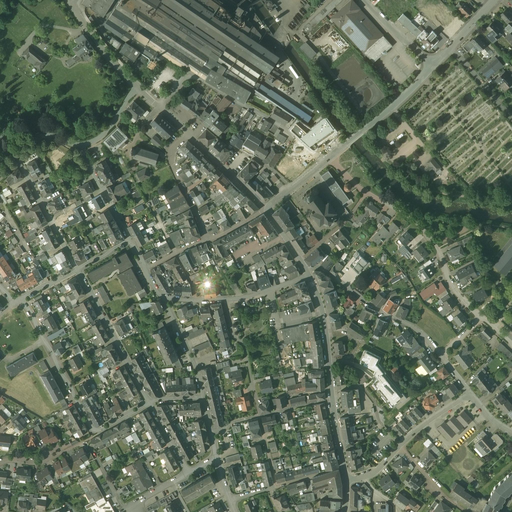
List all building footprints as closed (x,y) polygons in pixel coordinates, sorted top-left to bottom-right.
[(112,0),(84,0),(82,3),(104,16),(113,2),(112,0)] [(121,0),(120,2),(116,7),(116,8),(112,13),(108,19),(108,20),(106,23),(105,23),(105,24),(106,27),(106,28),(106,27),(126,41),(128,42),(149,56),(161,65),(166,57),(179,66),(178,68),(181,70),(182,68),(185,70),(187,67),(206,80),(245,103),(246,102),(247,100),(247,99),(248,97),(250,94),(251,91),(251,92),(252,91),(251,91),(253,88),(256,81),(263,69),(269,73),(272,69),(273,67),(276,63),(276,62),(277,60),(278,60),(279,57),(280,57),(258,42),(262,36),(247,19),(245,23),(248,25),(247,27),(246,26),(246,25),(245,24),(245,25),(242,23),(239,21),(239,20),(232,15),(232,13),(213,1),(213,0),(121,0)] [(333,0),(304,28),(308,33),(342,0),(333,0)] [(340,26),(360,9),(360,8),(352,0),(351,0),(331,18),(340,27),(340,26)] [(460,7),(458,10),(466,18),(473,11),(464,3),(463,4),(460,7)] [(239,5),(235,11),(240,15),(245,9),(239,5)] [(296,13),(301,18),(308,10),(303,5),(296,13)] [(262,23),(252,9),(249,11),(259,25),(262,23)] [(385,37),(360,9),(340,26),(366,54),(385,37)] [(451,14),(446,9),(438,17),(443,22),(445,20),(447,22),(448,22),(451,26),(456,21),(450,14),(451,14)] [(511,15),(506,9),(500,15),(507,23),(511,18),(511,15)] [(436,20),(428,13),(425,17),(428,20),(432,24),(436,20)] [(411,21),(403,14),(399,19),(398,20),(406,27),(417,38),(418,37),(418,36),(422,32),(418,28),(411,22),(411,21)] [(428,22),(424,26),(430,32),(434,28),(431,25),(428,22)] [(496,25),(493,22),(486,28),(490,32),(494,36),(497,39),(502,34),(499,32),(501,30),(496,24),(496,25)] [(429,35),(424,30),(422,32),(418,36),(418,37),(425,43),(424,44),(427,47),(428,46),(431,50),(439,41),(435,37),(437,35),(433,31),(429,35)] [(494,36),(490,32),(487,35),(493,42),(497,39),(494,36)] [(83,34),(76,39),(76,40),(78,43),(79,44),(87,38),(84,34),(83,34)] [(470,40),(463,47),(467,52),(475,46),(477,48),(478,47),(483,43),(483,42),(477,36),(472,41),(470,40)] [(118,48),(123,43),(114,37),(110,42),(118,48)] [(79,44),(73,48),(78,54),(73,57),(76,61),(81,58),(82,57),(83,56),(87,53),(94,48),(87,38),(79,44)] [(128,42),(126,41),(120,51),(120,52),(123,54),(124,53),(125,54),(124,57),(133,63),(135,60),(137,57),(145,63),(149,56),(128,42)] [(315,54),(305,43),(300,48),(311,59),(315,54)] [(48,61),(29,46),(23,54),(37,66),(35,68),(38,70),(40,69),(41,70),(48,61)] [(487,47),(486,46),(481,51),(488,58),(493,53),(491,51),(487,47)] [(73,57),(67,62),(67,61),(66,62),(69,66),(70,66),(76,61),(73,57)] [(497,58),(489,65),(494,71),(495,70),(496,72),(503,65),(497,58)] [(494,71),(489,65),(481,72),(486,78),(494,71)] [(281,75),(272,69),(269,73),(279,80),(278,81),(281,83),(282,82),(287,85),(290,81),(285,77),(286,76),(282,73),(281,75)] [(500,76),(496,80),(500,85),(510,77),(505,71),(500,76)] [(511,79),(510,77),(500,85),(505,90),(509,86),(511,84),(511,79)] [(303,86),(291,79),(290,81),(287,85),(298,93),(303,86)] [(193,88),(189,93),(196,98),(197,98),(199,94),(200,93),(198,92),(193,88)] [(266,98),(256,91),(255,93),(260,97),(260,96),(265,100),(266,98)] [(189,93),(181,105),(188,110),(193,104),(192,103),(196,98),(189,93)] [(215,98),(212,102),(216,105),(221,99),(218,97),(217,98),(215,98)] [(225,97),(217,107),(217,109),(219,110),(222,112),(231,101),(225,97)] [(193,104),(188,110),(194,114),(199,107),(198,107),(201,103),(198,101),(196,99),(193,104)] [(145,111),(134,101),(126,109),(130,113),(133,116),(131,118),(134,121),(137,119),(145,111)] [(203,105),(201,103),(198,107),(199,107),(194,114),(198,117),(206,108),(203,105)] [(290,116),(276,108),(271,117),(285,125),(290,116)] [(207,111),(205,109),(199,117),(204,122),(210,113),(207,111)] [(210,113),(204,122),(209,126),(219,115),(217,112),(214,110),(213,110),(210,113)] [(248,111),(239,123),(242,125),(243,124),(248,117),(252,113),(248,111)] [(164,122),(157,116),(151,123),(167,138),(176,129),(167,120),(164,122)] [(217,117),(209,126),(219,135),(223,131),(227,126),(217,117)] [(272,123),(266,120),(261,128),(266,131),(265,132),(266,133),(272,123)] [(329,141),(337,136),(328,121),(321,126),(329,139),(318,146),(321,151),(331,145),(329,141)] [(227,126),(223,131),(225,133),(230,128),(229,127),(232,123),(230,122),(227,126)] [(119,127),(105,141),(111,148),(110,148),(113,151),(128,136),(119,127)] [(207,128),(198,137),(204,142),(205,143),(208,146),(213,141),(217,137),(207,128)] [(238,131),(235,135),(233,135),(232,137),(233,138),(229,142),(235,145),(237,141),(239,139),(243,134),(240,133),(238,131)] [(243,134),(239,139),(237,141),(235,145),(240,148),(248,138),(249,135),(246,133),(245,135),(243,134)] [(284,144),(287,137),(280,133),(277,139),(280,140),(280,142),(284,144)] [(159,138),(155,135),(151,139),(159,146),(163,142),(159,139),(159,138)] [(215,143),(210,149),(216,155),(225,144),(219,139),(215,143)] [(262,146),(259,144),(254,153),(264,159),(265,157),(269,151),(267,149),(271,142),(266,139),(262,146)] [(188,140),(181,147),(178,150),(177,153),(181,157),(184,154),(194,145),(188,140)] [(255,146),(246,140),(241,149),(252,156),(260,143),(257,141),(255,146)] [(216,155),(215,155),(221,160),(229,151),(227,148),(228,147),(225,144),(216,155)] [(194,145),(184,154),(186,156),(188,154),(194,160),(192,163),(194,165),(195,163),(204,155),(194,145),(194,146),(194,145)] [(158,155),(159,155),(159,153),(158,153),(157,153),(139,147),(137,146),(137,148),(136,149),(132,148),(131,152),(135,154),(135,155),(134,155),(134,157),(136,157),(141,159),(140,164),(148,167),(149,165),(151,166),(152,162),(154,163),(156,164),(157,162),(156,162),(158,155)] [(269,151),(265,157),(264,159),(263,161),(273,168),(276,164),(276,163),(279,160),(279,159),(283,154),(272,147),(269,151)] [(229,151),(221,160),(225,163),(233,153),(231,151),(229,151)] [(184,154),(181,157),(178,160),(180,163),(187,157),(186,156),(184,154)] [(204,155),(195,163),(197,166),(196,167),(198,169),(202,166),(208,160),(204,155)] [(441,167),(432,156),(431,157),(427,161),(430,165),(425,168),(429,172),(434,168),(436,171),(441,167)] [(105,160),(97,164),(98,167),(96,168),(98,172),(101,176),(111,170),(108,165),(112,163),(109,158),(106,160),(105,160)] [(262,166),(252,159),(249,163),(258,171),(262,166)] [(35,160),(28,164),(31,170),(38,166),(35,160)] [(218,170),(208,160),(202,166),(210,174),(207,178),(209,180),(210,178),(218,171),(218,170)] [(249,163),(237,175),(245,183),(249,180),(258,171),(249,163)] [(292,183),(309,168),(304,163),(297,169),(295,167),(286,176),(292,183)] [(187,164),(177,169),(181,175),(185,172),(191,168),(190,168),(187,164)] [(38,166),(31,170),(34,176),(35,176),(36,177),(35,177),(40,175),(40,173),(41,172),(38,166)] [(147,167),(137,172),(142,180),(151,176),(147,167)] [(19,169),(15,171),(15,172),(11,175),(7,179),(10,185),(15,182),(16,183),(24,178),(21,173),(19,169)] [(111,170),(101,176),(103,180),(105,184),(107,182),(108,184),(116,180),(120,178),(117,173),(114,175),(113,174),(111,170)] [(269,175),(264,170),(255,179),(255,180),(260,185),(260,184),(264,180),(267,177),(269,175)] [(350,200),(328,170),(321,176),(342,205),(345,203),(344,202),(349,199),(349,200),(350,200)] [(218,171),(210,178),(214,182),(221,174),(218,171)] [(184,180),(188,187),(190,185),(193,184),(192,182),(195,181),(199,178),(195,173),(192,176),(189,177),(184,180)] [(223,174),(223,173),(214,182),(210,186),(215,191),(219,195),(227,187),(232,182),(231,182),(228,179),(228,178),(223,174)] [(275,183),(280,179),(275,174),(271,178),(275,183)] [(49,186),(46,180),(38,184),(42,190),(49,186)] [(255,180),(253,182),(252,181),(251,182),(249,180),(245,183),(254,191),(260,185),(255,180)] [(264,180),(260,184),(260,185),(254,191),(263,201),(265,201),(274,193),(269,188),(270,186),(269,185),(264,180)] [(88,182),(80,187),(82,192),(91,187),(88,182)] [(232,182),(227,187),(219,195),(214,199),(214,200),(216,202),(219,206),(225,200),(226,201),(229,198),(231,200),(241,190),(232,182)] [(26,183),(18,187),(23,196),(31,192),(26,183)] [(122,183),(115,186),(114,184),(107,187),(110,193),(109,193),(110,195),(125,188),(122,183)] [(201,184),(190,191),(193,197),(201,193),(205,190),(201,184)] [(178,185),(171,189),(164,193),(167,197),(181,190),(178,185)] [(42,190),(45,196),(46,196),(47,197),(51,195),(50,194),(53,192),(49,186),(42,190)] [(91,187),(82,192),(85,196),(93,192),(91,187)] [(312,213),(312,214),(311,215),(312,215),(313,215),(315,217),(314,218),(314,219),(315,218),(317,221),(316,221),(317,222),(318,221),(318,222),(318,221),(320,223),(319,224),(320,224),(321,225),(322,224),(321,224),(322,223),(324,224),(323,224),(327,226),(327,225),(329,226),(331,225),(331,226),(334,223),(335,222),(336,222),(336,221),(335,221),(335,219),(336,219),(336,215),(335,215),(335,214),(336,213),(336,214),(337,213),(336,213),(337,212),(337,211),(336,212),(334,210),(335,210),(334,209),(336,208),(335,208),(334,209),(332,206),(333,205),(333,204),(332,205),(330,203),(331,202),(330,201),(329,202),(329,201),(328,202),(328,201),(327,201),(328,202),(325,205),(321,200),(322,199),(322,198),(321,199),(317,195),(318,194),(318,193),(318,191),(320,191),(320,190),(318,190),(317,189),(318,188),(317,187),(316,188),(314,189),(314,188),(313,188),(314,189),(312,190),(311,190),(311,189),(310,189),(311,191),(307,193),(307,192),(306,192),(307,193),(306,194),(307,194),(305,195),(304,194),(304,195),(304,196),(304,198),(302,198),(302,199),(304,199),(305,200),(304,201),(305,201),(306,200),(307,200),(307,201),(309,202),(309,201),(313,205),(311,206),(312,207),(313,206),(316,210),(313,213),(312,212),(312,213)] [(125,188),(110,195),(111,196),(112,196),(114,201),(122,198),(121,196),(127,193),(125,188)] [(139,189),(130,194),(133,200),(143,195),(139,189)] [(181,190),(168,197),(171,201),(181,196),(184,195),(181,190)] [(231,200),(228,203),(232,207),(236,204),(245,195),(241,190),(231,200)] [(215,191),(210,195),(214,199),(219,195),(215,191)] [(31,192),(23,196),(24,198),(20,200),(23,205),(27,204),(28,205),(36,201),(31,192)] [(201,193),(193,197),(198,205),(205,200),(201,193)] [(101,195),(89,201),(91,206),(93,208),(96,206),(97,209),(106,204),(104,200),(103,198),(101,195)] [(245,195),(236,204),(240,208),(250,199),(246,195),(245,195)] [(184,196),(169,203),(174,212),(179,209),(181,212),(190,207),(184,196)] [(55,199),(52,201),(52,202),(49,204),(52,209),(61,204),(58,198),(57,198),(55,199)] [(260,209),(251,200),(250,200),(250,199),(242,206),(247,212),(249,210),(253,214),(260,209)] [(89,201),(72,210),(74,213),(72,214),(73,215),(68,218),(71,225),(85,218),(87,217),(89,216),(85,209),(91,206),(89,201)] [(75,202),(63,209),(65,213),(77,206),(75,203),(75,202)] [(379,210),(369,202),(361,214),(366,219),(367,219),(365,218),(368,213),(374,217),(379,210)] [(61,204),(52,209),(54,214),(63,209),(61,204)] [(207,204),(199,209),(203,215),(210,210),(215,207),(213,204),(210,206),(209,208),(207,204)] [(38,205),(30,209),(31,211),(27,213),(30,218),(34,216),(35,218),(43,214),(38,205)] [(247,212),(242,206),(240,208),(237,210),(238,212),(241,217),(243,220),(250,216),(247,212)] [(289,215),(282,207),(273,214),(286,232),(293,226),(295,225),(291,220),(288,217),(289,215)] [(222,208),(218,211),(222,218),(224,217),(226,215),(222,208)] [(109,209),(100,213),(101,215),(98,216),(101,221),(104,220),(105,223),(114,218),(109,209)] [(190,209),(176,216),(177,219),(165,226),(166,228),(184,220),(193,216),(190,209)] [(72,210),(62,215),(64,218),(72,214),(74,213),(72,210)] [(222,218),(218,211),(213,213),(218,221),(218,220),(222,218)] [(236,213),(231,216),(234,221),(241,217),(238,212),(236,213)] [(264,213),(249,223),(251,226),(256,223),(257,225),(268,219),(264,213)] [(301,213),(291,220),(295,225),(304,218),(301,213)] [(43,214),(35,218),(36,220),(30,224),(33,229),(39,226),(40,227),(48,223),(45,217),(43,214)] [(366,219),(361,214),(358,219),(364,223),(364,222),(366,219)] [(176,215),(163,222),(165,226),(177,219),(176,216),(176,215)] [(384,215),(381,220),(386,224),(390,219),(388,217),(387,217),(384,215)] [(193,216),(184,220),(187,226),(196,223),(193,216)] [(222,218),(218,220),(218,221),(220,224),(221,223),(224,230),(232,226),(226,216),(224,217),(222,218)] [(114,218),(105,223),(102,224),(104,227),(105,228),(106,229),(105,229),(105,230),(106,231),(107,231),(109,234),(119,229),(117,225),(118,225),(116,222),(114,218)] [(268,219),(257,225),(259,227),(265,235),(275,229),(273,226),(270,222),(268,219)] [(140,221),(137,223),(136,222),(128,227),(134,236),(141,232),(140,229),(143,227),(140,221)] [(383,226),(371,239),(378,245),(382,241),(383,241),(383,240),(382,239),(385,236),(388,239),(399,228),(393,222),(389,226),(390,227),(386,231),(384,229),(385,227),(383,226)] [(187,226),(184,227),(185,231),(183,232),(184,234),(185,234),(186,237),(187,237),(189,241),(191,240),(191,241),(201,237),(198,229),(196,223),(187,226)] [(215,223),(210,225),(214,232),(219,230),(215,223)] [(249,223),(235,231),(240,240),(254,233),(252,229),(251,226),(249,223)] [(104,227),(102,224),(92,230),(95,235),(101,231),(100,230),(103,229),(104,227)] [(151,234),(157,230),(154,225),(148,229),(151,234)] [(257,225),(252,229),(254,233),(257,237),(260,235),(257,228),(259,227),(257,225)] [(293,226),(286,232),(292,241),(299,236),(297,232),(295,230),(294,228),(293,226)] [(50,227),(42,232),(43,233),(37,236),(38,238),(37,238),(39,242),(46,238),(47,241),(55,236),(50,227)] [(119,229),(109,234),(110,237),(109,237),(107,238),(111,247),(114,245),(115,245),(125,239),(119,229)] [(179,229),(169,233),(176,246),(187,242),(185,238),(183,238),(179,229)] [(275,229),(265,235),(268,241),(279,235),(275,229)] [(314,234),(310,237),(309,233),(307,230),(305,232),(309,238),(313,245),(319,241),(314,234)] [(340,230),(332,237),(337,244),(338,243),(344,238),(346,237),(340,230)] [(235,231),(221,238),(227,248),(240,240),(235,231)] [(407,231),(399,239),(404,245),(399,249),(401,251),(405,247),(405,246),(413,238),(411,235),(407,231)] [(146,233),(143,235),(141,232),(134,236),(134,237),(135,239),(134,239),(136,243),(137,243),(139,245),(138,246),(139,246),(146,242),(147,242),(150,240),(146,233)] [(299,236),(292,241),(301,254),(303,254),(309,250),(305,245),(303,242),(300,237),(301,237),(302,238),(303,237),(302,234),(299,236)] [(55,236),(47,241),(48,243),(42,246),(45,250),(47,249),(47,250),(51,248),(52,249),(51,249),(52,250),(60,245),(55,236)] [(79,237),(70,242),(74,250),(83,245),(79,237)] [(511,237),(497,255),(501,258),(494,266),(505,274),(511,265),(511,237)] [(103,238),(98,240),(102,249),(107,247),(103,238)] [(220,238),(213,242),(215,247),(223,242),(221,239),(221,238),(220,238)] [(306,240),(305,241),(310,248),(313,245),(309,238),(306,240)] [(344,238),(338,243),(342,248),(348,244),(344,238)] [(168,241),(158,246),(163,254),(172,249),(168,241)] [(230,255),(223,242),(215,247),(219,255),(215,258),(217,262),(230,255)] [(207,243),(197,246),(200,253),(202,253),(202,254),(201,254),(202,257),(204,261),(209,259),(210,258),(207,251),(210,250),(207,243)] [(285,244),(278,248),(282,255),(289,251),(285,244)] [(277,245),(264,253),(269,262),(282,255),(278,248),(277,245)] [(421,245),(413,251),(417,256),(421,261),(428,254),(421,245)] [(85,248),(82,250),(84,254),(84,253),(85,253),(86,254),(92,251),(89,246),(85,248)] [(200,253),(197,246),(192,248),(195,255),(196,255),(197,256),(196,257),(197,260),(202,257),(201,254),(200,255),(200,253)] [(326,254),(319,246),(317,248),(324,257),(326,254)] [(460,246),(454,249),(454,250),(452,251),(452,250),(447,251),(451,261),(452,260),(451,259),(455,258),(455,259),(464,255),(460,246)] [(199,264),(191,249),(191,248),(185,250),(193,267),(198,264),(199,264)] [(317,248),(304,259),(310,265),(313,266),(321,259),(322,258),(324,257),(317,248)] [(63,249),(54,254),(54,255),(54,254),(55,256),(51,257),(54,263),(58,261),(59,263),(67,258),(63,249)] [(153,249),(143,255),(148,263),(157,258),(154,252),(153,249)] [(76,253),(73,254),(74,255),(76,259),(79,264),(78,264),(79,265),(79,264),(83,262),(87,260),(88,260),(87,259),(85,255),(84,254),(82,250),(76,253)] [(193,267),(186,251),(184,252),(180,254),(188,270),(189,271),(194,268),(193,267)] [(126,252),(117,257),(115,255),(113,256),(114,259),(89,272),(88,272),(93,281),(94,281),(116,269),(128,262),(131,260),(127,252),(126,252)] [(289,252),(282,256),(285,260),(280,263),(281,264),(282,264),(283,264),(294,259),(289,252)] [(266,264),(259,253),(252,257),(256,263),(259,268),(266,264)] [(269,262),(264,253),(261,254),(266,264),(269,262)] [(362,268),(368,262),(359,254),(355,258),(356,259),(350,265),(358,272),(362,268)] [(324,262),(322,264),(328,270),(336,261),(334,260),(334,259),(329,255),(329,256),(324,262)] [(180,264),(176,256),(175,257),(167,261),(164,263),(167,269),(170,267),(171,268),(172,268),(180,264)] [(70,262),(67,258),(59,263),(57,264),(62,274),(73,268),(71,264),(70,262)] [(294,259),(283,264),(284,267),(287,265),(288,266),(296,262),(295,258),(294,259)] [(423,265),(425,268),(428,265),(432,263),(430,260),(423,265)] [(343,265),(338,261),(331,271),(336,275),(343,266),(343,265)] [(368,262),(362,268),(365,270),(371,263),(368,261),(368,262)] [(128,262),(116,269),(119,274),(131,267),(128,262)] [(482,262),(473,267),(476,273),(478,271),(480,274),(486,270),(482,262)] [(256,263),(249,267),(252,271),(259,268),(256,263)] [(293,264),(284,269),(286,272),(290,280),(303,273),(297,263),(293,265),(293,264)] [(186,275),(180,264),(172,268),(179,279),(185,275),(186,275)] [(160,265),(151,270),(151,271),(155,279),(162,275),(162,274),(164,272),(162,270),(160,265)] [(425,268),(419,272),(425,280),(425,281),(434,274),(428,266),(428,265),(425,268)] [(471,265),(456,272),(457,274),(453,276),(456,281),(460,279),(463,284),(478,276),(476,273),(473,267),(471,265)] [(8,266),(1,271),(4,276),(11,271),(10,270),(10,269),(8,266)] [(143,288),(131,267),(119,274),(118,274),(130,296),(136,292),(137,292),(141,298),(148,294),(144,287),(143,288)] [(324,273),(320,271),(316,270),(315,270),(315,271),(314,272),(313,272),(314,273),(313,273),(314,273),(320,284),(319,284),(320,284),(330,279),(331,278),(328,276),(327,277),(327,275),(325,274),(324,273)] [(11,271),(4,276),(8,281),(12,278),(16,275),(14,276),(13,274),(11,271)] [(373,274),(367,280),(376,288),(382,282),(383,282),(385,280),(379,274),(379,273),(378,271),(377,271),(376,271),(373,274)] [(34,274),(33,272),(28,274),(29,277),(33,284),(38,281),(34,274)] [(39,272),(34,274),(38,281),(43,278),(39,272)] [(405,280),(407,280),(404,273),(389,278),(391,283),(404,278),(405,280)] [(267,274),(257,278),(261,289),(272,285),(267,274)] [(274,275),(270,276),(273,285),(280,283),(277,274),(274,275)] [(165,280),(162,275),(155,279),(161,288),(168,284),(165,280)] [(29,277),(24,280),(28,287),(28,286),(33,284),(29,277)] [(76,277),(68,281),(68,283),(65,285),(68,290),(71,288),(73,290),(81,286),(79,283),(79,282),(76,277)] [(206,282),(206,284),(208,288),(205,288),(206,297),(207,297),(216,296),(215,287),(212,279),(206,282)] [(330,279),(320,284),(324,292),(333,287),(334,287),(330,279)] [(24,280),(19,283),(23,290),(23,289),(28,287),(24,280)] [(254,281),(246,283),(249,293),(258,290),(254,281)] [(305,281),(294,285),(296,288),(293,289),(296,297),(298,296),(299,297),(303,296),(304,300),(311,298),(308,289),(307,286),(305,281)] [(356,281),(352,287),(360,292),(364,286),(356,281)] [(434,283),(425,290),(429,296),(435,292),(437,296),(441,293),(446,290),(441,282),(436,286),(434,283)] [(168,284),(161,288),(164,293),(166,292),(167,293),(172,291),(169,286),(168,284)] [(104,285),(97,288),(105,304),(113,300),(104,285)] [(81,286),(73,290),(74,292),(70,294),(73,300),(77,298),(77,299),(86,295),(83,289),(82,289),(81,286)] [(175,286),(174,294),(175,294),(182,295),(183,295),(183,287),(181,287),(179,286),(178,286),(175,286)] [(185,287),(183,287),(183,295),(193,296),(191,287),(185,287)] [(484,288),(473,294),(477,303),(478,302),(481,300),(481,301),(481,300),(488,296),(484,288)] [(293,289),(281,294),(281,296),(284,303),(285,303),(297,298),(296,297),(293,289)] [(334,291),(324,293),(328,307),(338,304),(336,298),(338,297),(338,296),(336,290),(334,291)] [(425,290),(420,293),(425,299),(429,296),(425,290)] [(351,293),(346,300),(344,306),(350,307),(356,298),(351,293)] [(387,299),(379,293),(375,298),(372,302),(380,308),(387,299)] [(443,297),(441,299),(443,302),(450,297),(448,294),(443,297)] [(281,296),(277,298),(279,308),(285,305),(285,304),(286,304),(285,303),(284,303),(281,296)] [(36,301),(34,302),(37,307),(45,303),(42,297),(36,301)] [(443,302),(444,304),(445,304),(449,310),(456,305),(450,297),(443,302)] [(88,299),(80,303),(80,304),(81,305),(77,307),(80,312),(83,310),(85,312),(93,308),(88,299)] [(393,301),(389,299),(383,309),(392,314),(397,304),(393,301)] [(160,300),(151,302),(152,305),(153,306),(154,308),(155,311),(157,314),(165,310),(160,300)] [(312,301),(305,303),(297,306),(300,314),(308,311),(315,309),(312,301)] [(45,303),(37,307),(40,312),(41,311),(47,309),(48,308),(45,303)] [(221,303),(211,305),(213,311),(216,311),(215,310),(217,309),(217,308),(222,307),(221,303)] [(444,304),(442,307),(443,309),(440,311),(443,316),(450,311),(449,310),(445,304),(444,304)] [(186,306),(178,309),(182,319),(194,314),(192,309),(188,310),(186,306)] [(297,306),(285,310),(288,318),(294,316),(295,318),(301,316),(300,314),(297,306)] [(350,307),(344,306),(342,311),(351,316),(355,310),(350,307)] [(365,306),(360,319),(366,322),(370,313),(374,315),(376,311),(365,306)] [(409,309),(400,306),(396,315),(404,319),(409,309)] [(210,307),(202,307),(202,316),(210,316),(212,316),(210,307)] [(222,307),(217,308),(217,309),(215,310),(216,311),(213,311),(213,312),(215,311),(215,313),(213,314),(214,317),(216,317),(224,315),(222,307)] [(93,308),(85,312),(86,315),(82,317),(85,322),(89,320),(89,321),(90,321),(97,317),(98,317),(98,316),(97,316),(93,308)] [(455,316),(453,318),(459,325),(467,319),(461,312),(455,316)] [(45,319),(44,320),(47,325),(55,321),(52,315),(51,316),(45,319)] [(224,315),(216,317),(217,320),(215,320),(216,325),(226,323),(224,315)] [(123,319),(115,323),(119,329),(126,325),(123,319)] [(339,320),(331,321),(332,328),(341,327),(342,327),(340,320),(339,320)] [(380,320),(378,325),(377,328),(376,328),(374,334),(381,336),(383,331),(385,332),(386,328),(388,323),(380,320)] [(55,321),(47,325),(50,330),(51,329),(57,326),(58,326),(55,321)] [(96,323),(92,325),(92,326),(93,327),(89,329),(92,334),(96,332),(97,335),(105,330),(100,322),(100,321),(96,323)] [(317,321),(309,323),(311,340),(320,338),(317,321)] [(366,331),(352,322),(347,329),(361,339),(366,331)] [(72,323),(47,336),(50,340),(55,337),(56,339),(60,336),(60,335),(70,329),(71,331),(75,329),(72,323)] [(226,323),(216,325),(217,329),(219,328),(219,331),(228,329),(226,323)] [(309,323),(299,325),(299,326),(282,329),(285,343),(303,340),(303,341),(311,340),(309,323)] [(126,325),(119,329),(122,335),(129,331),(126,325)] [(160,329),(154,332),(168,363),(174,360),(179,358),(179,357),(165,327),(160,329)] [(486,328),(485,329),(483,327),(480,329),(482,331),(482,332),(482,331),(478,335),(486,343),(490,339),(489,339),(492,335),(486,328)] [(228,329),(219,331),(220,334),(218,334),(219,338),(221,337),(221,339),(229,337),(228,329)] [(105,330),(97,335),(98,337),(94,339),(97,344),(101,342),(101,343),(101,344),(102,344),(102,343),(109,339),(110,339),(105,330)] [(407,330),(402,334),(400,331),(395,335),(404,346),(413,339),(413,338),(407,330)] [(229,337),(221,339),(222,342),(220,342),(222,351),(232,349),(229,337)] [(320,338),(311,340),(312,348),(321,347),(320,338)] [(413,339),(404,346),(411,355),(417,350),(421,347),(421,346),(414,338),(413,338),(413,339)] [(61,341),(53,346),(56,352),(55,352),(56,355),(58,355),(66,351),(65,348),(62,344),(61,341)] [(342,341),(334,342),(336,355),(342,354),(344,354),(344,350),(346,350),(345,346),(343,347),(342,341)] [(112,343),(104,348),(105,349),(101,351),(104,357),(108,355),(109,357),(117,352),(115,349),(112,343)] [(505,347),(501,343),(497,348),(501,352),(505,347)] [(78,344),(72,347),(76,354),(82,351),(78,344)] [(198,351),(196,352),(198,358),(214,351),(212,345),(208,347),(206,348),(203,349),(201,350),(198,351)] [(462,350),(455,356),(465,369),(469,365),(468,364),(471,362),(472,362),(466,354),(471,350),(468,346),(463,350),(462,350)] [(312,348),(310,348),(311,351),(311,358),(323,356),(322,347),(321,347),(312,348)] [(511,353),(505,347),(501,352),(511,361),(511,353)] [(381,358),(365,349),(360,359),(362,360),(360,363),(375,371),(373,374),(378,379),(374,382),(377,385),(376,385),(381,392),(382,391),(387,397),(386,397),(391,404),(392,403),(394,406),(400,401),(401,402),(407,398),(404,394),(402,395),(385,374),(386,373),(378,363),(381,358)] [(38,361),(33,352),(6,367),(11,375),(38,361)] [(109,357),(110,359),(106,361),(109,366),(113,364),(114,366),(122,361),(119,355),(119,356),(117,352),(109,357)] [(423,356),(417,361),(424,370),(425,369),(428,372),(432,368),(433,369),(435,367),(436,366),(433,362),(429,358),(429,357),(426,354),(423,356)] [(140,355),(132,359),(133,361),(132,361),(135,366),(143,361),(143,359),(145,358),(143,355),(141,356),(140,355)] [(77,356),(70,360),(75,370),(83,366),(77,356)] [(323,357),(312,359),(312,367),(324,365),(323,357)] [(302,358),(294,359),(296,370),(300,369),(300,366),(303,365),(302,358)] [(49,370),(44,360),(39,363),(45,373),(49,370)] [(229,360),(220,362),(222,368),(224,368),(230,366),(229,360)] [(143,361),(135,366),(137,370),(137,369),(138,372),(147,367),(146,366),(148,364),(147,361),(144,362),(143,361)] [(125,366),(124,365),(124,366),(116,370),(116,371),(117,372),(113,375),(116,379),(120,377),(121,379),(129,375),(129,374),(124,366),(125,366)] [(147,367),(138,372),(140,374),(139,374),(141,378),(150,373),(149,372),(152,371),(150,367),(148,369),(147,367)] [(211,367),(202,369),(203,375),(204,379),(213,377),(211,367)] [(432,368),(428,372),(430,375),(438,370),(435,367),(433,369),(432,368)] [(444,367),(435,372),(436,374),(434,375),(437,379),(438,379),(442,376),(443,378),(449,374),(444,367)] [(324,368),(308,371),(309,378),(313,378),(324,376),(324,368)] [(484,369),(481,371),(478,374),(479,375),(473,379),(476,383),(477,382),(480,386),(488,380),(483,374),(486,372),(484,369)] [(64,397),(50,370),(49,370),(45,373),(41,375),(56,402),(59,400),(64,397)] [(232,372),(229,373),(231,383),(232,383),(232,382),(242,379),(243,380),(241,370),(232,372)] [(344,372),(344,371),(336,371),(337,383),(345,382),(345,378),(347,378),(347,372),(344,372)] [(150,373),(141,378),(143,382),(144,382),(145,384),(153,379),(153,378),(155,377),(153,373),(151,375),(150,373)] [(129,375),(121,379),(122,381),(118,383),(120,388),(121,388),(124,386),(126,388),(134,383),(129,375)] [(294,375),(284,377),(286,385),(296,383),(294,375)] [(324,376),(313,378),(313,382),(313,383),(310,383),(310,381),(306,382),(306,385),(306,390),(317,390),(325,389),(324,376)] [(213,377),(204,379),(205,382),(206,388),(215,386),(213,377)] [(153,379),(145,384),(146,386),(148,390),(157,385),(156,384),(158,383),(157,380),(154,381),(153,379)] [(194,379),(190,380),(191,384),(188,384),(189,394),(193,394),(193,393),(196,393),(197,393),(198,392),(197,388),(196,388),(196,384),(194,384),(194,379)] [(271,379),(265,381),(265,380),(264,381),(265,382),(260,383),(262,392),(267,391),(267,390),(273,388),(271,379)] [(488,380),(480,386),(483,390),(482,391),(485,394),(491,390),(492,391),(495,389),(495,388),(498,386),(495,383),(493,385),(488,380)] [(93,390),(88,381),(80,386),(84,394),(86,394),(93,390)] [(134,383),(126,388),(127,390),(123,392),(125,396),(129,394),(130,397),(138,392),(139,392),(138,392),(134,384),(134,383)] [(302,383),(295,384),(296,392),(304,390),(306,390),(306,385),(303,385),(302,383)] [(453,383),(445,389),(447,392),(451,397),(459,391),(453,383)] [(295,384),(287,386),(287,385),(286,386),(286,387),(288,387),(289,394),(296,392),(295,384)] [(505,384),(499,389),(501,392),(508,387),(505,384)] [(161,387),(158,388),(157,385),(148,390),(150,395),(151,394),(152,396),(153,396),(157,396),(162,396),(160,391),(162,390),(161,387)] [(215,386),(206,388),(208,394),(207,394),(208,398),(218,396),(215,386)] [(358,388),(341,390),(343,406),(348,406),(360,404),(358,388)] [(93,390),(86,394),(88,397),(90,396),(94,394),(96,393),(94,389),(93,390)] [(240,389),(234,390),(236,399),(237,398),(242,397),(240,389)] [(325,392),(316,394),(318,400),(326,399),(325,392)] [(447,392),(440,397),(444,402),(451,397),(447,392)] [(500,393),(492,399),(498,407),(500,405),(499,405),(506,400),(500,393)] [(316,394),(309,395),(309,399),(307,399),(308,403),(318,400),(316,394)] [(242,397),(237,398),(238,404),(241,403),(242,403),(243,410),(251,408),(248,395),(242,397)] [(305,395),(298,397),(299,405),(308,403),(307,399),(307,397),(305,397),(305,395)] [(435,395),(430,398),(429,398),(425,401),(424,405),(426,408),(430,409),(431,409),(433,408),(434,407),(435,406),(435,405),(436,404),(437,403),(437,404),(438,404),(440,403),(440,402),(435,395)] [(88,397),(82,401),(86,407),(94,403),(92,400),(92,399),(90,396),(88,397)] [(218,396),(208,398),(209,402),(211,408),(220,406),(218,396)] [(285,396),(276,398),(277,404),(278,407),(287,405),(285,396)] [(64,397),(59,400),(63,408),(68,405),(64,397)] [(298,397),(290,399),(291,400),(288,401),(290,407),(299,405),(298,397)] [(131,408),(143,400),(141,398),(129,405),(131,408)] [(268,399),(262,401),(263,404),(259,405),(261,413),(271,411),(268,399)] [(506,400),(499,405),(500,405),(505,413),(507,412),(507,411),(511,407),(511,405),(507,399),(506,400)] [(123,410),(119,402),(116,404),(117,404),(115,405),(113,406),(118,415),(122,413),(121,412),(123,410)] [(198,402),(193,403),(194,413),(196,412),(196,414),(200,414),(200,412),(202,412),(201,407),(200,407),(200,403),(198,403),(198,402)] [(94,403),(86,407),(89,414),(101,407),(100,404),(98,405),(99,406),(96,407),(95,405),(94,403)] [(325,403),(313,405),(314,410),(317,410),(317,412),(326,410),(326,407),(325,405),(325,403)] [(360,404),(348,406),(349,413),(361,412),(360,404)] [(74,405),(66,409),(68,413),(70,417),(71,418),(79,414),(74,405)] [(167,405),(157,405),(157,406),(161,415),(170,410),(169,408),(167,405)] [(111,407),(109,408),(106,409),(111,417),(113,416),(114,417),(118,415),(113,406),(111,407)] [(220,406),(211,408),(212,414),(213,417),(222,415),(220,406)] [(101,407),(89,414),(92,420),(101,416),(100,414),(98,411),(99,411),(100,412),(102,411),(103,410),(101,407)] [(419,410),(416,407),(412,411),(419,419),(423,415),(419,410)] [(147,409),(140,413),(139,413),(139,414),(140,414),(141,416),(139,417),(141,419),(142,419),(144,422),(153,418),(152,417),(148,409),(148,408),(147,409)] [(3,411),(1,409),(0,409),(0,420),(2,422),(3,421),(4,422),(4,421),(4,420),(8,417),(3,411)] [(170,410),(161,415),(166,423),(174,418),(173,416),(172,413),(170,410)] [(291,410),(282,413),(285,421),(291,420),(291,418),(292,418),(291,410)] [(326,410),(317,412),(318,414),(315,414),(316,420),(328,418),(326,410)] [(464,410),(456,418),(454,416),(439,430),(448,440),(464,425),(465,426),(472,420),(464,410)] [(419,419),(412,411),(407,415),(410,418),(414,423),(419,419)] [(17,413),(10,419),(12,421),(19,415),(17,413)] [(79,414),(71,418),(73,422),(74,425),(75,426),(83,422),(79,414)] [(275,414),(262,417),(264,425),(271,424),(277,422),(275,414)] [(12,421),(15,424),(14,426),(15,427),(16,426),(20,430),(27,423),(23,419),(19,415),(12,421)] [(222,415),(213,417),(214,421),(215,427),(224,425),(222,415)] [(101,416),(92,420),(96,427),(104,422),(108,420),(107,416),(105,417),(105,418),(103,420),(102,417),(101,416)] [(349,416),(340,418),(342,428),(351,426),(349,416)] [(153,418),(144,422),(146,425),(145,426),(146,429),(148,428),(148,430),(149,431),(157,426),(153,418)] [(258,418),(249,421),(250,426),(248,426),(249,429),(260,427),(258,418)] [(328,418),(316,420),(317,426),(320,425),(320,427),(329,425),(328,418)] [(203,419),(194,421),(195,423),(192,424),(193,427),(195,427),(196,428),(206,426),(205,421),(204,421),(203,419)] [(405,422),(402,419),(398,423),(405,431),(410,427),(405,422)] [(126,420),(121,423),(117,425),(122,433),(124,432),(127,431),(131,428),(126,420)] [(175,421),(175,420),(174,421),(167,425),(172,434),(180,430),(178,427),(175,421)] [(83,422),(75,426),(76,428),(78,431),(80,435),(88,431),(83,422)] [(398,423),(393,427),(396,431),(400,435),(405,431),(398,423)] [(38,425),(33,428),(36,434),(39,432),(41,431),(38,425)] [(117,425),(114,427),(109,430),(113,438),(117,436),(120,434),(122,433),(117,425)] [(320,427),(321,429),(318,430),(319,435),(323,435),(331,433),(329,425),(320,427)] [(157,426),(149,431),(149,432),(150,433),(149,434),(150,437),(152,436),(154,439),(162,435),(157,426)] [(206,426),(196,428),(196,430),(194,431),(195,434),(197,434),(198,435),(207,433),(206,430),(207,430),(206,426)] [(351,426),(342,428),(344,437),(352,435),(357,434),(362,433),(361,429),(351,431),(351,426)] [(260,427),(249,429),(249,432),(251,431),(252,434),(250,434),(250,438),(262,435),(260,427)] [(33,428),(27,431),(29,435),(32,433),(34,436),(37,435),(36,434),(33,428)] [(41,431),(39,432),(44,442),(50,439),(46,432),(45,429),(41,431)] [(55,435),(52,429),(46,432),(50,439),(52,443),(59,439),(56,434),(55,435)] [(109,430),(103,433),(103,432),(100,434),(104,443),(106,442),(109,440),(113,438),(109,430)] [(180,430),(172,434),(176,442),(184,438),(184,437),(181,432),(180,430)] [(484,431),(477,436),(479,439),(481,441),(485,436),(486,437),(488,436),(484,431)] [(136,432),(131,434),(136,442),(140,440),(136,432)] [(29,435),(23,438),(26,444),(32,446),(37,443),(34,436),(32,433),(29,435)] [(207,433),(198,435),(198,437),(195,437),(195,438),(196,441),(199,440),(199,442),(209,440),(208,435),(207,435),(207,433)] [(331,433),(323,435),(323,436),(320,437),(321,441),(324,441),(324,442),(333,440),(331,433)] [(100,434),(97,436),(91,439),(95,447),(99,445),(103,443),(104,443),(100,434)] [(495,434),(488,439),(486,437),(485,436),(481,441),(479,439),(478,440),(478,441),(479,442),(476,444),(476,447),(478,449),(482,449),(486,453),(491,448),(493,450),(495,450),(503,443),(503,440),(497,434),(495,434)] [(154,439),(153,439),(155,443),(152,444),(155,449),(158,448),(158,449),(158,448),(159,448),(166,444),(167,444),(167,443),(162,435),(154,439)] [(352,435),(344,437),(345,446),(354,444),(353,439),(352,435)] [(10,437),(0,436),(0,444),(9,446),(10,437)] [(184,438),(176,442),(177,443),(181,451),(189,447),(186,440),(184,438)] [(209,440),(199,442),(200,445),(197,445),(198,449),(201,448),(201,452),(204,450),(206,449),(210,447),(210,446),(210,445),(210,444),(209,440)] [(324,442),(323,442),(323,444),(321,444),(322,449),(324,449),(324,450),(334,448),(333,440),(324,442)] [(275,441),(269,442),(272,452),(278,450),(275,441)] [(260,444),(251,446),(254,456),(263,454),(260,444)] [(435,445),(431,448),(436,453),(439,450),(435,445)] [(365,446),(355,448),(357,455),(361,454),(362,453),(363,451),(363,448),(365,448),(365,446)] [(189,447),(181,451),(186,460),(187,460),(186,460),(193,456),(194,456),(193,455),(189,447)] [(86,454),(83,448),(77,451),(77,452),(78,452),(83,461),(88,459),(89,458),(86,454)] [(169,449),(161,453),(161,452),(161,453),(162,456),(161,456),(162,459),(164,458),(166,462),(174,457),(169,449),(170,449),(169,448),(169,449)] [(334,448),(324,450),(325,453),(323,453),(323,456),(312,459),(313,463),(314,463),(316,463),(319,462),(325,460),(336,457),(334,448)] [(355,448),(346,450),(348,459),(349,459),(357,457),(357,455),(355,448)] [(428,451),(419,459),(427,467),(436,458),(428,451)] [(83,461),(78,452),(77,452),(72,455),(75,461),(78,465),(79,465),(84,462),(83,461)] [(91,452),(86,454),(89,458),(88,459),(89,462),(94,459),(91,452)] [(239,453),(225,457),(227,463),(233,461),(241,459),(239,453)] [(357,457),(349,459),(350,468),(359,466),(362,465),(361,460),(359,460),(359,457),(360,457),(360,456),(357,457)] [(174,457),(166,462),(168,465),(166,466),(168,469),(169,468),(170,470),(171,471),(171,470),(179,466),(174,457)] [(336,457),(325,460),(319,462),(321,471),(327,469),(338,466),(336,457)] [(69,465),(65,458),(60,461),(65,471),(65,472),(71,469),(69,465)] [(281,458),(272,460),(274,469),(278,468),(277,463),(281,462),(281,458)] [(403,458),(392,465),(398,473),(398,472),(401,470),(402,470),(408,466),(403,458)] [(65,471),(60,461),(59,460),(54,464),(57,470),(59,474),(60,474),(65,471)] [(139,460),(126,467),(128,472),(133,469),(135,474),(144,469),(139,460)] [(78,465),(75,461),(72,463),(76,471),(77,471),(81,468),(79,465),(78,465)] [(261,463),(262,468),(262,470),(270,469),(268,461),(261,463)] [(316,463),(314,463),(313,463),(314,465),(311,466),(312,473),(321,471),(319,462),(316,463)] [(237,465),(228,468),(231,478),(240,476),(240,475),(237,465)] [(311,466),(302,468),(304,475),(312,473),(311,466)] [(52,477),(47,467),(41,470),(42,471),(47,481),(48,481),(49,484),(54,482),(52,478),(53,478),(52,477)] [(30,469),(21,468),(21,469),(20,478),(20,479),(29,480),(31,479),(31,477),(30,476),(29,476),(30,469)] [(295,470),(293,471),(295,478),(304,475),(302,468),(295,470)] [(147,474),(144,469),(135,474),(137,477),(133,480),(138,489),(141,487),(143,490),(147,488),(153,484),(148,477),(149,476),(148,474),(147,474)] [(270,469),(262,470),(263,472),(262,472),(263,478),(264,478),(272,476),(270,469)] [(339,469),(313,477),(313,479),(315,484),(312,485),(313,488),(315,493),(320,491),(324,490),(333,487),(333,488),(342,485),(339,469)] [(59,474),(57,470),(54,472),(55,475),(58,479),(62,477),(60,474),(59,474)] [(42,471),(36,474),(40,481),(42,485),(48,481),(47,481),(42,471)] [(287,472),(285,473),(286,480),(295,478),(293,471),(287,472)] [(245,473),(249,486),(253,484),(250,472),(245,473)] [(284,472),(276,474),(278,482),(286,480),(285,473),(284,472)] [(482,497),(482,499),(478,498),(477,499),(464,489),(465,488),(457,483),(450,493),(469,506),(469,505),(472,507),(482,510),(480,511),(496,511),(499,506),(501,506),(501,505),(502,506),(503,503),(502,503),(503,500),(504,501),(505,498),(506,496),(508,494),(508,495),(510,493),(510,492),(511,490),(511,472),(509,475),(507,477),(507,478),(506,477),(504,479),(505,479),(501,483),(501,482),(499,484),(496,487),(495,487),(494,488),(494,489),(493,493),(492,492),(491,495),(492,495),(490,498),(490,497),(489,500),(489,501),(482,497)] [(211,474),(182,490),(187,499),(216,483),(211,474)] [(242,474),(240,475),(240,476),(231,478),(233,485),(238,484),(237,481),(243,480),(242,474)] [(58,479),(55,475),(52,477),(53,478),(52,478),(54,482),(55,485),(60,483),(58,479)] [(84,480),(80,482),(82,487),(86,485),(89,491),(98,486),(92,475),(84,480)] [(389,475),(379,481),(385,489),(388,486),(389,487),(395,483),(389,475)] [(422,481),(413,475),(410,479),(407,477),(404,482),(407,484),(408,483),(417,489),(422,481)] [(272,476),(264,478),(265,479),(263,479),(265,486),(274,484),(272,476)] [(305,480),(296,483),(298,489),(304,488),(305,490),(307,489),(306,487),(305,480)] [(40,481),(36,483),(38,491),(44,487),(42,485),(40,481)] [(296,483),(287,485),(290,492),(294,491),(296,490),(298,489),(296,483)] [(126,485),(121,488),(125,494),(130,491),(126,485)] [(342,485),(333,488),(333,490),(329,491),(329,496),(342,496),(342,485)] [(104,497),(98,486),(89,491),(86,493),(88,498),(92,495),(95,501),(104,497)] [(314,492),(306,494),(307,499),(308,501),(315,500),(314,492)] [(410,500),(399,492),(393,500),(404,508),(407,503),(413,507),(411,509),(415,511),(421,506),(411,498),(410,500)] [(173,493),(159,500),(162,505),(176,498),(174,496),(173,493)] [(276,498),(274,499),(276,504),(279,510),(289,506),(284,495),(276,498)] [(33,497),(25,496),(24,501),(28,502),(28,504),(32,505),(33,497)] [(37,499),(36,505),(36,507),(45,509),(46,500),(37,499)] [(331,500),(321,499),(320,511),(324,511),(329,510),(329,508),(330,508),(331,500)] [(342,500),(331,499),(331,500),(330,508),(332,508),(332,507),(339,507),(339,506),(342,506),(342,500)] [(106,502),(98,506),(97,504),(91,507),(94,511),(99,511),(103,510),(103,511),(112,511),(114,511),(109,500),(106,502)] [(24,501),(19,501),(18,509),(19,510),(27,511),(28,504),(28,502),(24,501)] [(176,501),(166,506),(169,511),(171,511),(178,511),(181,511),(176,501)] [(252,501),(245,504),(247,511),(254,511),(256,511),(254,505),(252,501)] [(448,511),(451,508),(441,501),(434,511),(435,511),(448,511)] [(213,502),(201,508),(203,511),(206,511),(210,510),(209,508),(215,504),(213,502)] [(215,504),(209,508),(210,510),(211,511),(223,511),(224,511),(221,506),(219,502),(215,504)] [(309,502),(296,505),(300,511),(303,509),(303,510),(306,509),(306,510),(309,508),(310,509),(313,507),(309,502)]
